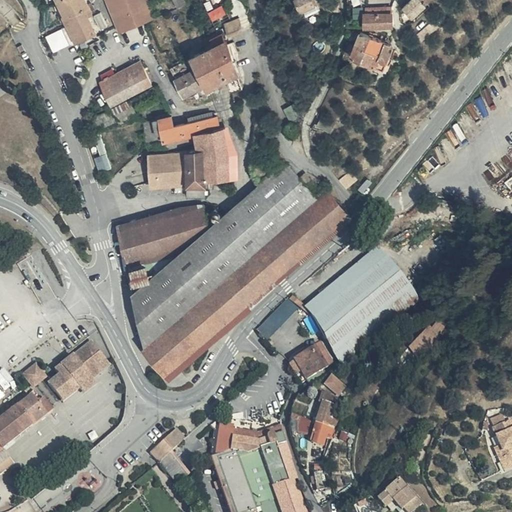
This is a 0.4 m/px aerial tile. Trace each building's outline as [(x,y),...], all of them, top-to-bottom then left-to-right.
[(54,16),(59,26),(67,22),(74,37),(86,31),(79,17),(83,15),(75,0),(48,0),(56,15),(54,16)] [(98,0),(113,35),(137,25),(127,0),(98,0)] [(127,0),(137,25),(148,21),(138,0),(127,0)] [(296,0),(301,11),(303,11),(314,7),(311,0),(296,0)] [(311,0),(314,7),(303,11),(305,17),(320,11),(315,0),(311,0)] [(423,0),(409,0),(403,5),(411,16),(421,8),(426,4),(423,0)] [(364,11),(365,23),(392,24),(391,10),(368,13),(368,11),(364,11)] [(242,25),(237,15),(216,25),(220,35),(242,25)] [(67,22),(59,26),(67,41),(74,37),(67,22)] [(203,37),(206,45),(218,38),(215,31),(203,37)] [(377,37),(359,31),(354,45),(372,52),(377,37)] [(220,40),(225,50),(231,47),(226,37),(220,40)] [(391,43),(377,37),(372,52),(387,59),(391,51),(389,50),(391,43)] [(195,64),(169,77),(179,95),(222,72),(224,76),(222,77),(227,87),(240,80),(225,50),(220,40),(219,38),(218,38),(206,45),(189,54),(195,64)] [(372,52),(354,45),(350,57),(382,70),(387,59),(372,52)] [(164,66),(166,73),(169,77),(195,64),(189,54),(164,66)] [(94,82),(97,88),(136,69),(132,63),(94,82)] [(97,88),(106,107),(131,93),(143,86),(136,69),(97,88)] [(289,94),(285,95),(291,107),(292,110),(296,108),(292,101),(289,94)] [(291,107),(285,95),(279,99),(286,113),(292,110),(291,107)] [(318,118),(332,124),(336,115),(322,109),(318,118)] [(155,115),(158,125),(168,123),(168,120),(166,113),(155,115)] [(158,125),(160,139),(179,134),(190,132),(209,128),(208,126),(210,126),(206,113),(168,123),(158,125)] [(190,132),(191,139),(192,142),(199,141),(220,139),(220,137),(217,124),(210,126),(208,126),(209,128),(190,132)] [(160,139),(162,145),(180,141),(179,134),(160,139)] [(200,175),(223,173),(226,173),(220,139),(199,141),(199,145),(200,175)] [(182,176),(182,182),(201,182),(200,175),(199,145),(169,149),(171,177),(182,176)] [(146,180),(171,177),(169,149),(143,152),(146,180)] [(101,170),(112,167),(109,152),(97,155),(101,170)] [(234,305),(343,219),(347,216),(325,189),(316,196),(286,159),(251,183),(252,186),(240,196),(239,205),(229,204),(203,225),(198,202),(194,202),(165,208),(110,219),(134,310),(141,336),(137,337),(146,351),(150,356),(158,365),(234,305)] [(311,177),(304,169),(299,173),(306,181),(311,177)] [(183,191),(199,190),(201,190),(201,182),(182,182),(183,191)] [(240,196),(229,204),(239,205),(240,196)] [(306,307),(325,337),(346,317),(378,293),(401,274),(389,261),(378,247),(306,307)] [(346,317),(325,337),(322,341),(341,366),(423,301),(406,283),(401,274),(378,293),(346,317)] [(287,300),(258,329),(267,342),(298,309),(287,300)] [(443,328),(439,323),(410,352),(418,359),(427,353),(426,351),(440,338),(437,335),(443,328)] [(88,349),(92,346),(83,335),(65,349),(68,352),(81,342),(88,349)] [(71,383),(82,374),(101,358),(92,346),(88,349),(81,342),(68,352),(65,349),(47,364),(51,368),(39,378),(45,385),(52,380),(55,383),(58,380),(65,388),(71,383)] [(295,360),(305,376),(320,367),(322,370),(326,367),(331,363),(319,345),(295,360)] [(17,368),(26,380),(37,372),(29,360),(17,368)] [(320,367),(305,376),(310,384),(326,375),(322,370),(320,367)] [(86,380),(82,374),(71,383),(75,388),(86,380)] [(341,389),(346,385),(341,381),(339,379),(335,383),(341,389)] [(54,397),(65,388),(58,380),(55,383),(52,380),(45,385),(54,397)] [(0,458),(3,456),(0,451),(0,438),(25,419),(29,425),(49,409),(41,398),(34,403),(32,399),(37,396),(28,386),(20,394),(22,396),(0,413),(0,458)] [(340,405),(326,394),(320,402),(334,413),(340,405)] [(316,420),(311,434),(323,439),(326,431),(332,415),(311,406),(308,416),(316,420)] [(0,438),(0,447),(29,425),(25,419),(0,438)] [(261,508),(262,511),(306,511),(294,479),(291,470),(281,438),(282,423),(257,434),(253,433),(247,447),(239,444),(245,432),(218,428),(216,430),(212,433),(209,459),(220,484),(222,491),(231,511),(256,511),(256,510),(261,508)] [(510,469),(511,473),(511,429),(499,435),(503,443),(498,445),(502,454),(504,460),(497,462),(502,473),(510,469)] [(163,465),(167,471),(179,461),(174,455),(189,441),(181,431),(159,450),(163,455),(158,460),(163,465)] [(323,439),(329,442),(332,433),(326,431),(323,439)] [(245,432),(239,444),(247,447),(253,433),(245,432)] [(323,439),(311,434),(304,455),(315,459),(319,450),(323,439)] [(503,443),(499,435),(494,437),(498,445),(503,443)] [(326,452),(329,442),(323,439),(319,450),(326,452)] [(154,454),(158,460),(163,455),(159,450),(154,454)] [(172,480),(179,491),(192,478),(179,461),(167,471),(172,480)] [(506,481),(511,478),(511,473),(510,469),(502,473),(506,481)] [(326,475),(317,478),(325,496),(335,491),(328,474),(326,475)] [(402,508),(405,511),(413,511),(423,503),(401,478),(376,499),(384,508),(387,505),(394,499),(402,508)] [(392,511),(397,511),(402,508),(394,499),(387,505),(392,511)]
